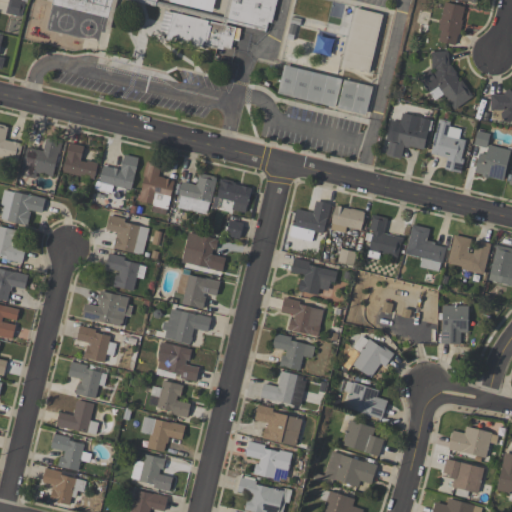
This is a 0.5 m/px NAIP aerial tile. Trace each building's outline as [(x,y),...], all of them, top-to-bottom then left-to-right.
[(8,0),(5,12),(20,16),(24,0),(8,0)] [(51,0),(51,3),(107,17),(110,0),(51,0)] [(168,0),(168,1),(211,11),(213,0),(168,0)] [(231,0),(227,17),(265,27),(267,21),(270,22),(275,0),(231,0)] [(455,46),(438,42),(441,30),(438,30),(439,24),(438,23),(438,20),(440,20),(444,2),(464,7),(461,20),(462,20),(459,35),(457,34),(455,46)] [(368,72),(340,65),(354,8),(382,14),(368,72)] [(171,11),(171,12),(164,10),(158,32),(166,34),(165,38),(201,47),(202,44),(221,49),(222,46),(229,48),(232,39),(237,40),(240,28),(171,11)] [(473,97),(453,110),(438,86),(428,93),(418,77),(429,70),(431,74),(436,71),(435,69),(432,69),(431,52),(447,51),(448,66),(450,65),(456,74),(455,74),(458,79),(457,79),(459,82),(462,80),(473,97)] [(283,65),(276,92),(334,107),(341,79),(283,65)] [(343,79),(336,107),(365,114),(372,86),(343,79)] [(511,121),(510,123),(502,121),(501,114),(507,108),(505,106),(505,110),(494,110),(494,111),(490,111),(490,94),(503,95),(503,94),(508,89),(511,91),(511,90),(511,121)] [(385,156),(386,152),(387,152),(389,142),(390,142),(390,141),(386,140),(391,120),(400,123),(402,114),(430,120),(423,150),(409,146),(408,148),(403,147),(401,159),(385,156)] [(461,129),(458,139),(465,140),(461,159),(463,159),(460,173),(453,171),(453,172),(448,171),(448,170),(444,169),(447,158),(430,154),(433,142),(432,142),(434,133),(435,133),(438,119),(450,122),(449,126),(461,129)] [(0,157),(16,161),(21,143),(3,139),(7,126),(0,124),(0,157)] [(486,148),(473,145),(477,131),(489,134),(486,148)] [(24,147),(19,175),(33,178),(35,172),(52,176),(60,141),(44,138),(42,151),(24,147)] [(83,146),(68,143),(61,171),(93,179),(96,163),(80,159),(83,146)] [(510,151),(503,181),(488,177),(488,178),(481,177),(482,175),(474,173),(479,153),(486,155),(488,145),(510,151)] [(103,165),(99,181),(95,180),(93,188),(110,192),(112,185),(129,190),(137,158),(123,154),(119,169),(103,165)] [(167,208),(172,180),(157,176),(159,164),(145,161),(137,202),(167,208)] [(215,176),(198,173),(195,185),(181,182),(175,207),(207,214),(215,176)] [(251,187),(220,179),(215,197),(233,201),(231,209),(244,213),(251,187)] [(45,199),(41,213),(28,210),(28,212),(30,213),(26,227),(6,222),(6,221),(0,219),(3,206),(0,205),(0,201),(3,190),(13,193),(13,192),(29,196),(29,195),(45,199)] [(311,242),(289,237),(296,209),(312,213),(315,201),(331,205),(327,220),(326,220),(322,234),(314,232),(311,242)] [(344,233),(330,230),(332,224),(331,224),(332,215),(335,206),(338,207),(341,207),(344,208),(350,210),(350,209),(363,212),(363,213),(364,213),(363,223),(360,231),(346,227),(344,233)] [(367,257),(373,231),(369,230),(372,218),(371,218),(372,215),(387,219),(383,234),(384,234),(384,235),(394,238),(394,236),(403,238),(402,242),(401,242),(397,258),(379,254),(378,260),(367,257)] [(112,249),(116,233),(105,231),(109,216),(124,219),(123,223),(148,229),(142,256),(112,249)] [(238,239),(242,223),(229,220),(225,235),(238,239)] [(405,254),(412,225),(430,229),(427,241),(435,243),(434,245),(445,248),(442,263),(440,263),(438,272),(419,267),(421,258),(405,254)] [(0,227),(17,232),(15,242),(16,242),(14,247),(24,250),(21,264),(1,259),(1,255),(0,254),(0,227)] [(180,262),(221,271),(224,257),(212,255),(216,239),(187,232),(180,262)] [(447,263),(453,235),(471,239),(468,253),(472,254),(475,241),(490,244),(483,275),(460,270),(461,267),(447,263)] [(511,286),(506,285),(506,284),(488,280),(491,267),(490,267),(490,264),(492,264),(495,249),(494,249),(495,245),(511,249),(511,286)] [(352,267),(337,263),(340,249),(356,253),(352,267)] [(112,287),(115,275),(118,276),(119,272),(104,268),(108,254),(124,258),(123,261),(138,265),(132,291),(112,287)] [(317,296),(297,291),(300,280),(303,280),(304,276),(290,273),(293,259),(309,262),(308,265),(336,272),(334,283),(330,282),(327,291),(319,289),(317,296)] [(27,275),(26,280),(27,281),(25,287),(25,286),(24,290),(11,287),(10,292),(8,291),(6,302),(0,300),(0,269),(12,272),(27,275)] [(218,281),(180,273),(176,291),(182,292),(180,304),(201,308),(205,293),(215,296),(218,281)] [(81,319),(84,304),(97,307),(98,304),(96,304),(99,291),(103,292),(103,293),(128,299),(126,306),(132,308),(129,318),(123,317),(121,327),(97,322),(81,319)] [(322,310),(319,327),(320,327),(317,338),(288,330),(290,319),(293,319),(294,315),(280,312),(284,298),(299,302),(299,305),(322,310)] [(0,305),(18,310),(16,321),(2,318),(1,323),(15,326),(12,340),(0,337),(0,305)] [(460,345),(441,345),(441,330),(442,330),(442,306),(468,306),(467,333),(460,333),(460,345)] [(163,338),(189,343),(192,328),(207,331),(210,317),(168,308),(164,330),(163,338)] [(79,327),(95,330),(94,333),(109,337),(108,342),(115,344),(113,356),(105,355),(103,363),(88,360),(83,359),(86,346),(89,347),(90,344),(76,341),(79,327)] [(299,371),(279,367),(282,355),(284,356),(286,351),(272,348),(275,334),(290,338),(290,341),(314,347),(311,359),(302,356),(299,371)] [(370,378),(351,365),(348,369),(340,364),(345,343),(352,348),(360,336),(367,341),(368,339),(379,346),(380,345),(394,354),(385,367),(380,364),(370,378)] [(190,349),(160,342),(154,373),(174,378),(175,373),(179,374),(179,377),(195,381),(198,367),(184,364),(185,359),(188,360),(190,349)] [(97,385),(102,386),(105,373),(85,369),(86,365),(69,361),(66,376),(78,378),(74,394),(94,398),(97,385)] [(305,382),(299,407),(260,398),(263,384),(277,387),(279,379),(278,379),(280,374),(281,374),(281,372),(303,377),(302,381),(305,382)] [(186,416),(189,403),(178,401),(181,384),(161,381),(160,388),(152,386),(150,396),(157,397),(154,410),(186,416)] [(387,401),(381,420),(344,408),(349,393),(343,391),(346,381),(352,383),(378,391),(376,398),(387,401)] [(92,403),(75,400),(72,415),(57,412),(55,427),(86,433),(92,403)] [(261,439),(264,428),(266,428),(267,423),(253,420),(256,405),(273,409),(272,413),(302,420),(295,447),(261,439)] [(183,425),(142,416),(139,432),(148,434),(145,448),(163,452),(167,436),(180,439),(183,425)] [(383,440),(378,457),(341,445),(349,421),(374,429),(372,437),(383,440)] [(489,443),(485,458),(449,450),(453,431),(464,434),(466,427),(492,433),(491,435),(498,436),(496,445),(489,443)] [(83,444),(68,440),(68,437),(53,433),(49,448),(63,451),(62,456),(59,456),(57,466),(77,470),(79,460),(87,461),(89,453),(81,451),(83,444)] [(291,453),(286,481),(279,479),(278,482),(273,481),(273,479),(253,475),(255,464),(258,465),(259,459),(245,456),(248,442),(265,446),(264,450),(278,453),(279,451),(291,453)] [(377,466),(371,485),(359,482),(358,488),(323,477),(331,453),(363,462),(373,465),(377,466)] [(511,494),(496,491),(505,453),(511,454),(511,494)] [(164,458),(143,454),(142,462),(133,460),(130,477),(153,484),(152,487),(168,491),(171,477),(158,474),(159,469),(162,469),(164,458)] [(453,480),(442,477),(442,476),(449,477),(449,475),(443,473),(446,460),(483,469),(477,494),(468,492),(466,498),(454,496),(456,489),(451,487),(453,480)] [(85,479),(44,470),(41,482),(52,484),(49,500),(68,504),(71,489),(82,491),(85,479)] [(248,511),(244,511),(247,499),(250,500),(251,496),(237,492),(240,478),(256,482),(255,485),(283,492),(283,493),(287,494),(282,511),(248,511)] [(166,496),(134,490),(130,511),(148,511),(149,508),(163,511),(166,496)] [(363,510),(362,511),(322,511),(325,502),(319,499),(322,490),(329,492),(354,500),(352,507),(363,510)] [(432,511),(435,503),(446,506),(448,499),(482,508),(480,511),(432,511)]
